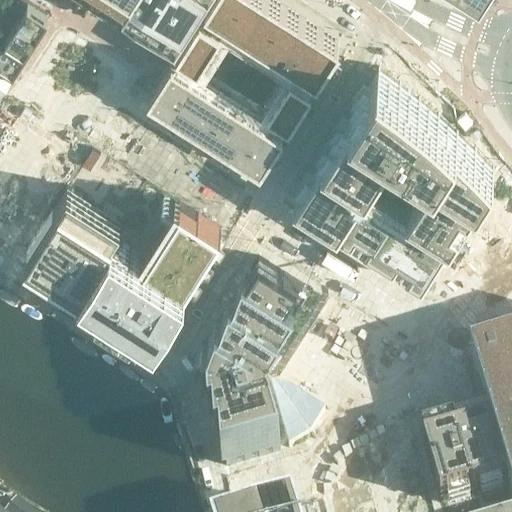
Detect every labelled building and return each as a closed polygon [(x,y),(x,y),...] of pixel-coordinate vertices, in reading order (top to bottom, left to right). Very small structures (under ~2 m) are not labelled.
[(4,37),(25,50),(48,14),(27,1),(26,0),(15,0),(9,9),(19,15),(4,37)] [(194,0),(132,0),(177,28),(194,0)] [(206,7),(317,78),(339,45),(339,44),(339,43),(338,42),(273,0),(209,0),(206,6),(206,7)] [(177,51),(198,64),(221,28),(200,15),(177,50),(177,51)] [(0,59),(13,68),(25,50),(4,37),(0,34),(0,59)] [(13,68),(0,59),(0,85),(1,87),(13,68)] [(283,131),(282,131),(172,59),(171,59),(150,92),(149,93),(149,94),(150,95),(150,96),(258,165),(259,166),(260,166),(261,165),(283,132),(283,131)] [(378,67),(349,112),(343,121),(335,134),(329,143),(293,200),(306,208),(315,213),(348,235),(353,226),(362,232),(357,240),(358,241),(364,233),(372,239),(367,247),(390,261),(395,253),(403,259),(398,266),(422,281),(494,168),(476,149),(458,131),(439,114),(437,113),(418,97),(399,81),(378,67)] [(311,87),(291,74),(268,109),(288,122),(289,122),(311,88),(311,87)] [(131,122),(109,157),(180,202),(197,213),(219,177),(131,122)] [(67,185),(26,249),(30,252),(31,251),(38,256),(42,259),(43,258),(50,263),(50,264),(54,266),(62,271),(61,271),(65,274),(66,273),(76,280),(80,283),(110,235),(120,219),(67,185)] [(110,235),(80,283),(81,283),(80,284),(118,308),(119,307),(136,317),(135,318),(136,319),(137,318),(154,329),(153,330),(155,331),(155,330),(156,330),(221,228),(220,228),(197,213),(180,202),(145,257),(139,254),(140,253),(110,235)] [(194,356),(194,357),(195,358),(205,375),(200,376),(211,396),(206,398),(217,418),(213,420),(224,440),(219,442),(231,463),(225,465),(226,466),(280,450),(255,365),(305,286),(283,272),(258,256),(245,277),(249,280),(232,297),(236,300),(219,318),(223,320),(206,338),(211,341),(196,356),(194,356)] [(511,348),(471,361),(486,412),(507,484),(511,502),(511,348)] [(486,412),(419,432),(440,503),(507,484),(486,412)] [(275,464),(226,479),(235,511),(283,511),(288,510),(275,464)] [(33,511),(17,498),(5,511),(33,511)]
